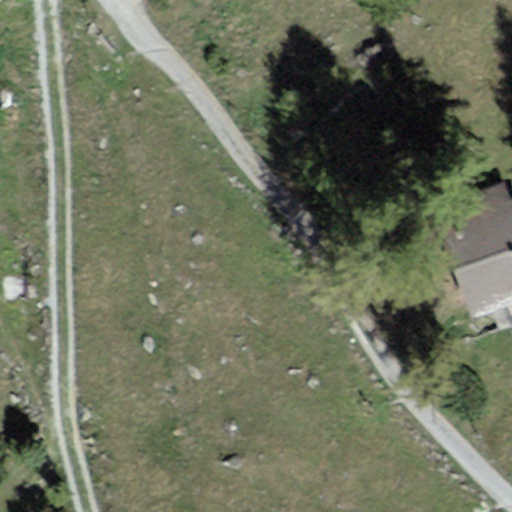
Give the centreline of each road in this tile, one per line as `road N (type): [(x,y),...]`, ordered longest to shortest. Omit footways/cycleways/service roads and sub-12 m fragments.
road 1 (track): [(511,503),(441,432),(201,93),(120,0)]
road 2 (track): [(64,408),(65,163),(46,0)]
